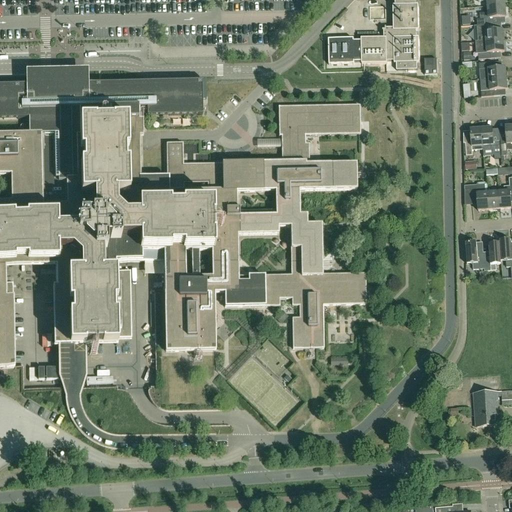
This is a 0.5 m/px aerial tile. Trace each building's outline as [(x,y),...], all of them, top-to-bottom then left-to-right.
[(383,31),(383,39),(361,40),(362,65),(387,64),(387,62),(394,62),(394,64),(396,64),(397,71),(417,71),(417,64),(419,64),(419,38),(417,39),(417,32),(419,31),(418,6),(416,6),(415,0),(394,0),(395,6),(393,7),(393,29),(385,29),(385,31),(383,31)] [(378,3),(369,3),(369,13),(378,13),(378,3)] [(505,6),(488,8),(489,13),(480,14),(480,20),(477,20),(477,26),(489,26),(493,25),(492,19),(506,18),(505,6)] [(489,26),(477,26),(476,27),(477,33),(485,32),(486,43),(503,42),(503,31),(489,32),(489,26)] [(486,49),(478,50),(479,61),(491,60),(491,54),(504,53),(503,42),(486,43),(486,49)] [(349,80),(358,71),(327,43),(300,73),(311,83),(319,74),(324,78),(329,73),(336,79),(341,74),(349,80)] [(425,76),(437,76),(437,60),(424,61),(425,76)] [(479,71),(480,81),(506,79),(505,68),(492,69),(491,63),(479,64),(479,71)] [(0,369),(14,369),(13,284),(6,284),(5,269),(55,268),(56,288),(52,288),(54,348),(117,347),(117,340),(131,339),(130,272),(116,272),(116,263),(163,262),(165,353),(216,352),(215,295),(224,294),(224,309),(280,308),(280,301),(291,300),(292,308),(299,307),(299,319),(292,319),(292,351),(324,350),(323,307),(366,306),(365,275),(322,276),(321,225),(307,226),(307,216),(299,216),(299,192),(357,191),(356,165),(309,165),(309,145),(305,145),(305,137),(360,136),(360,106),(278,108),(279,137),(281,137),(282,164),(183,165),(183,161),(178,161),(178,159),(172,159),(172,162),(166,162),(167,178),(140,178),(140,138),(143,138),(143,121),(139,121),(139,110),(147,109),(147,117),(202,116),(202,102),(206,102),(205,82),(85,85),(85,86),(52,87),(52,76),(40,76),(40,87),(29,87),(29,86),(0,86),(0,369)] [(482,98),(494,97),(494,92),(507,90),(506,79),(480,81),(482,98)] [(511,127),(505,128),(506,140),(500,141),(502,157),(508,157),(507,151),(511,150),(511,127)] [(483,151),(481,129),(480,130),(480,128),(473,128),(472,130),(470,130),(471,144),(465,144),(466,157),(472,156),(472,152),(483,151)] [(492,129),(481,129),(483,151),(494,150),(494,155),(500,154),(499,142),(493,142),(492,129)] [(499,193),(500,210),(511,209),(510,194),(511,193),(511,179),(509,179),(510,187),(504,188),(504,192),(499,193)] [(464,190),(471,190),(472,204),(471,196),(477,196),(478,212),(489,211),(488,194),(487,185),(487,183),(476,184),(476,186),(464,187),(464,190)] [(499,193),(488,194),(489,211),(500,210),(499,193)] [(483,256),(484,270),(485,272),(496,272),(496,265),(501,265),(501,263),(500,241),(500,244),(489,245),(490,259),(484,260),(483,256)] [(500,241),(501,263),(506,262),(506,268),(511,267),(511,246),(511,247),(511,241),(500,241)] [(484,270),(483,256),(477,256),(477,243),(466,244),(467,265),(473,265),(473,271),(484,270)] [(511,392),(497,393),(473,395),(476,429),(500,427),(498,398),(502,397),(502,406),(511,405),(511,392)]
